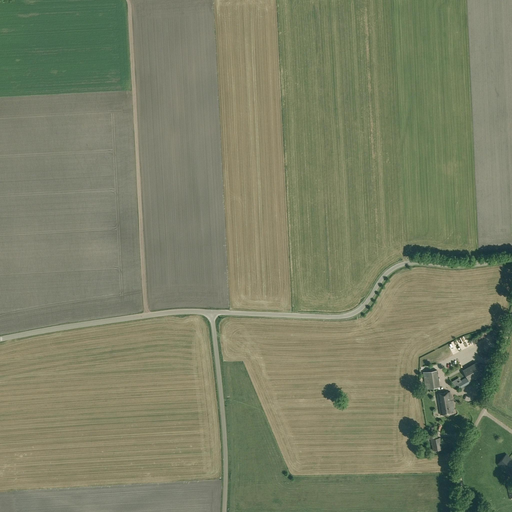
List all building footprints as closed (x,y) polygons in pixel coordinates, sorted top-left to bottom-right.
[(470,382),(483,375),(475,362),(463,370),(470,382)] [(437,382),(439,382),(437,370),(423,372),(426,389),(438,387),(437,382)] [(467,377),(457,382),(461,388),(470,382),(467,377)] [(440,415),(454,412),(454,410),(455,410),(454,403),(452,403),(450,391),(436,394),(440,415)] [(434,451),(442,449),(440,438),(436,438),(436,434),(429,436),(430,440),(431,439),(434,451)] [(511,476),(511,459),(506,454),(498,464),(511,476)]
